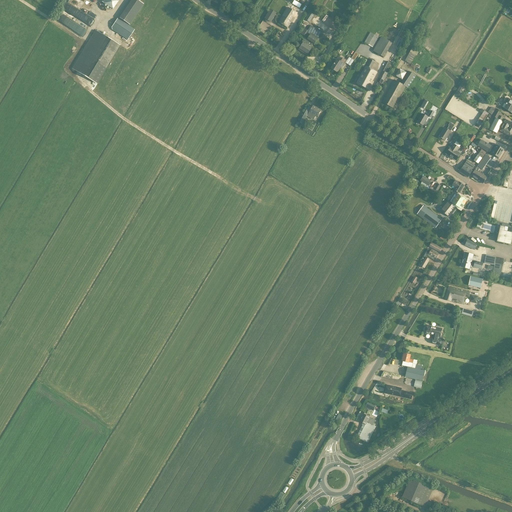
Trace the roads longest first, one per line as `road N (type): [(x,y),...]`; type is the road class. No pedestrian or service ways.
road 1 (tertiary): [(482,192),(197,0)]
road 2 (tertiary): [(337,435),(482,192)]
road 3 (primary): [(402,444),(511,371)]
